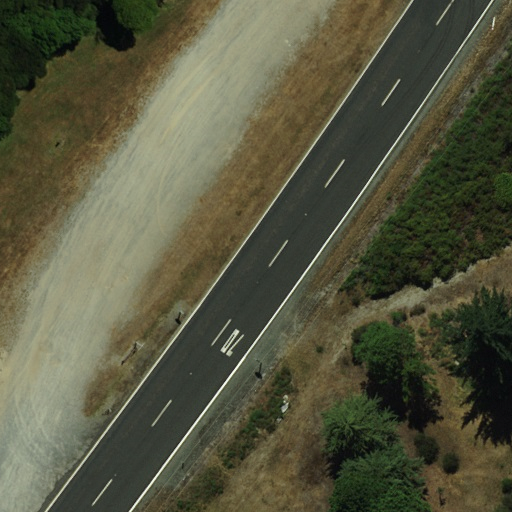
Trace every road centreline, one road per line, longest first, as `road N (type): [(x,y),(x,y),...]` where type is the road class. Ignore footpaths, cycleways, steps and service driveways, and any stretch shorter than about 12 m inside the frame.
road 1 (primary): [(453,0),(214,337)]
road 2 (primary): [(87,511),(214,337)]
